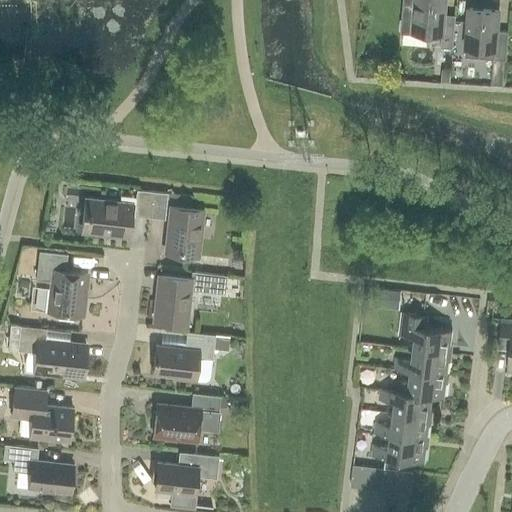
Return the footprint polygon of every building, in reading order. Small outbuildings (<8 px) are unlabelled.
[(442,34),(441,47),(453,48),(456,15),(444,14),(445,0),(407,0),(405,31),(413,32),(442,34)] [(507,60),(509,32),(497,31),(499,11),(470,8),(466,48),(495,51),(495,59),(507,60)] [(451,69),(442,69),(442,81),(450,82),(451,69)] [(149,216),(152,190),(137,189),(134,215),(149,216)] [(165,218),(168,192),(152,190),(149,216),(165,218)] [(126,236),(130,203),(89,198),(86,231),(126,236)] [(199,253),(203,212),(170,209),(166,249),(199,253)] [(83,315),(88,273),(66,270),(68,254),(40,251),(36,279),(52,281),(49,312),(83,315)] [(187,321),(191,289),(225,293),(227,275),(192,271),(191,281),(158,278),(154,317),(187,321)] [(400,310),(402,292),(386,290),(385,309),(400,310)] [(415,336),(414,348),(452,353),(453,345),(451,344),(452,330),(427,327),(428,316),(402,312),(400,334),(415,336)] [(511,318),(503,317),(500,343),(511,345),(508,370),(511,370),(511,318)] [(83,377),(86,345),(45,341),(47,328),(21,325),(18,350),(37,352),(34,371),(83,377)] [(212,359),(214,348),(215,334),(187,331),(186,347),(156,344),(153,373),(180,376),(180,378),(196,380),(196,379),(205,380),(209,379),(210,375),(212,359)] [(230,336),(215,334),(214,348),(228,349),(230,336)] [(451,361),(452,353),(414,348),(413,360),(397,358),(395,369),(411,371),(411,370),(447,374),(449,360),(451,361)] [(449,374),(447,374),(411,370),(411,371),(410,382),(394,380),(393,390),(432,395),(432,396),(444,397),(446,382),(448,383),(449,374)] [(12,416),(21,417),(19,431),(20,431),(23,434),(30,435),(30,436),(69,440),(73,407),(45,404),(46,390),(15,386),(12,416)] [(431,409),(432,396),(432,395),(393,390),(381,388),(380,399),(395,401),(394,413),(432,417),(433,409),(431,409)] [(154,435),(197,440),(199,427),(217,429),(220,396),(193,392),(191,407),(157,403),(154,435)] [(431,425),(432,417),(394,413),(392,424),(377,422),(375,433),(391,435),(391,434),(427,439),(427,438),(429,425),(431,425)] [(429,438),(427,438),(427,439),(391,434),(391,435),(390,446),(374,444),(373,455),(424,461),(426,447),(428,447),(429,438)] [(70,492),(73,464),(37,460),(38,448),(5,444),(4,458),(14,460),(13,471),(30,472),(29,487),(70,492)] [(216,478),(219,455),(194,453),(193,465),(158,462),(158,468),(153,467),(151,481),(156,482),(155,489),(167,490),(166,502),(162,501),(162,503),(206,507),(206,506),(193,505),(197,475),(216,478)] [(363,488),(366,466),(354,464),(351,486),(363,488)] [(375,489),(378,467),(366,466),(363,488),(375,489)] [(387,491),(390,469),(378,467),(375,489),(387,491)] [(399,492),(402,470),(390,469),(387,491),(399,492)] [(414,472),(402,470),(399,492),(411,494),(414,472)]
